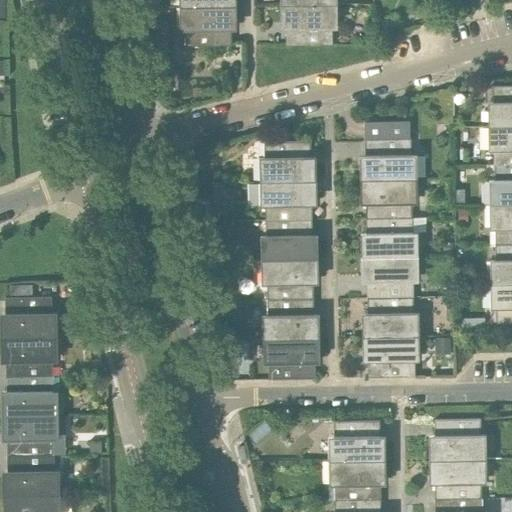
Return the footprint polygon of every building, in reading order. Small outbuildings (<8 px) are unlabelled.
[(317,5),(286,6),(286,46),(332,45),(332,5),(317,5)] [(230,7),(185,8),(185,47),(231,47),(230,7)] [(392,18),(379,21),(382,34),(395,30),(392,18)] [(494,126),(511,126),(511,87),(493,88),(494,126)] [(451,90),(451,89),(440,89),(440,90),(437,90),(438,124),(453,124),(453,116),(454,116),(454,90),(451,90)] [(366,181),(413,180),(412,140),(411,140),(411,123),(366,124),(366,181)] [(494,166),(511,165),(511,126),(494,126),(494,166)] [(266,182),(312,181),(312,142),(266,142),(266,182)] [(495,204),(511,203),(511,165),(494,166),(495,204)] [(223,181),(222,175),(222,168),(208,170),(209,182),(223,181)] [(413,219),(413,180),(366,181),(367,220),(413,219)] [(267,221),(277,221),(313,220),(312,181),(266,182),(267,221)] [(223,183),(213,183),(213,202),(223,202),(223,195),(223,183)] [(464,190),(455,190),(455,203),(465,202),(464,190)] [(495,243),(511,242),(511,203),(495,204),(495,243)] [(467,207),(458,207),(458,223),(467,223),(467,207)] [(413,219),(367,220),(368,259),(414,259),(413,219)] [(267,260),(314,261),(313,220),(277,221),(267,221),(267,260)] [(496,284),(511,283),(511,242),(495,243),(496,284)] [(454,244),(444,243),(443,254),(453,255),(454,244)] [(414,259),(368,259),(368,298),(414,298),(414,259)] [(268,300),(314,299),(314,261),(267,260),(268,300)] [(463,276),(463,268),(455,268),(455,276),(463,276)] [(511,323),(511,283),(496,284),(496,324),(511,323)] [(439,295),(452,295),(451,286),(439,286),(439,295)] [(6,297),(6,338),(52,337),(52,297),(6,297)] [(414,298),(368,298),(369,338),(415,337),(414,298)] [(290,339),(315,338),(314,299),(268,300),(268,339),(290,339)] [(459,315),(459,324),(459,328),(472,328),(472,324),(472,315),(459,315)] [(52,337),(6,338),(7,377),(53,376),(52,337)] [(415,337),(369,338),(369,378),(415,377),(415,337)] [(451,337),(434,338),(435,355),(451,355),(451,337)] [(315,379),(315,338),(290,339),(268,339),(269,379),(315,379)] [(237,352),(237,341),(225,342),(225,352),(237,352)] [(53,376),(7,377),(7,417),(54,416),(53,376)] [(54,416),(7,417),(8,456),(54,456),(54,416)] [(434,420),(435,459),(469,459),(481,459),(481,419),(434,420)] [(256,444),(273,430),(265,420),(248,435),(256,444)] [(334,461),(381,461),(380,420),(334,421),(334,461)] [(89,442),(89,454),(101,454),(101,442),(89,442)] [(54,456),(8,456),(8,496),(55,496),(54,456)] [(469,459),(435,459),(435,498),(482,498),(481,459),(469,459)] [(374,500),(381,500),(381,461),(334,461),(335,500),(374,500)] [(54,511),(55,496),(8,496),(8,511),(54,511)] [(481,511),(482,498),(435,498),(435,511),(481,511)] [(335,511),(381,511),(381,500),(374,500),(335,500),(335,511)]
